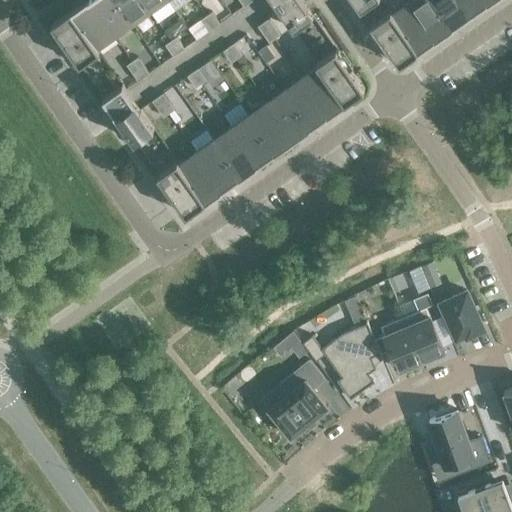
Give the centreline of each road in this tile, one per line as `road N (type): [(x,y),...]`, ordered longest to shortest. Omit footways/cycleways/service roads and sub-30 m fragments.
road 1 (residential): [(399,100),(163,258),(0,27)]
road 2 (residential): [(296,478),(338,440),(424,392),(511,363)]
road 3 (residential): [(399,100),(477,217),(511,287)]
road 4 (residential): [(511,22),(399,100)]
road 5 (tertiary): [(9,409),(81,511)]
road 6 (residential): [(329,0),(399,100)]
